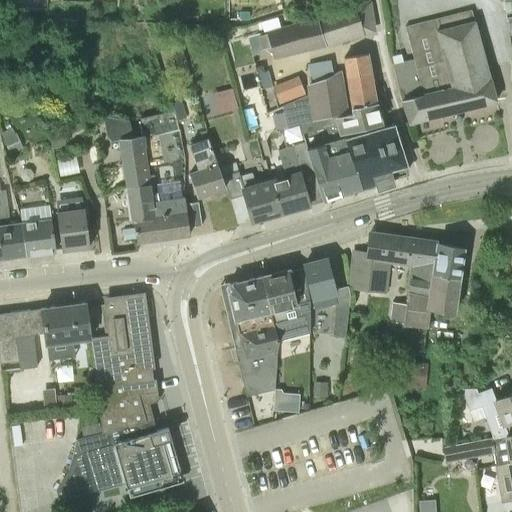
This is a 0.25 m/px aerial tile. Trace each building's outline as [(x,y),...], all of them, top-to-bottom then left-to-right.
[(373,28),(374,25),(371,1),(318,17),(288,28),(281,30),(280,28),(268,33),(274,56),(294,51),(365,33),(373,28)] [(409,122),(496,101),(491,78),(490,79),(471,9),(405,26),(414,58),(393,63),(402,100),(409,122)] [(260,22),(264,32),(281,27),(277,17),(260,22)] [(354,107),(376,99),(371,73),(367,53),(345,58),(354,107)] [(314,120),(336,115),(347,113),(340,71),(334,74),(313,84),(312,85),(309,90),(310,93),(314,120)] [(217,90),(221,109),(241,105),(237,86),(217,90)] [(290,126),(299,124),(314,120),(310,93),(285,104),(290,126)] [(356,130),(382,122),(376,99),(354,107),(355,113),(337,117),(336,115),(314,120),(299,124),(301,132),(316,128),(316,130),(326,127),(328,134),(337,131),(338,134),(356,130)] [(173,105),(174,110),(177,120),(186,117),(182,102),(173,105)] [(150,183),(148,166),(144,138),(143,137),(143,136),(131,137),(129,120),(103,116),(106,135),(111,140),(119,139),(126,187),(150,183)] [(176,127),(172,118),(160,124),(164,133),(176,127)] [(394,125),(346,140),(361,188),(375,184),(377,189),(393,184),(392,179),(408,174),(394,125)] [(14,128),(0,133),(0,134),(9,154),(23,148),(14,128)] [(185,167),(178,130),(144,138),(148,166),(150,183),(156,217),(134,221),(137,242),(190,234),(189,227),(185,204),(184,197),(185,167)] [(197,196),(226,187),(218,166),(208,138),(206,130),(201,131),(203,140),(190,144),(199,170),(189,174),(197,196)] [(64,136),(50,138),(51,148),(65,146),(64,136)] [(323,201),(361,188),(346,140),(345,138),(307,149),(323,201)] [(323,201),(307,149),(304,142),(278,149),(283,168),(269,172),(272,180),(282,213),(323,201)] [(253,172),(240,176),(236,161),(218,166),(226,187),(230,200),(244,196),(251,222),(282,213),(272,180),(257,185),(253,172)] [(6,190),(1,191),(0,180),(0,245),(2,258),(25,255),(21,223),(3,225),(2,219),(9,218),(6,190)] [(150,183),(126,187),(132,221),(134,221),(156,217),(150,183)] [(198,202),(185,204),(189,227),(202,226),(198,202)] [(62,250),(90,246),(85,209),(57,212),(62,250)] [(56,251),(56,250),(52,219),(21,223),(25,255),(55,251),(56,251)] [(132,227),(121,228),(123,243),(135,242),(132,227)] [(411,239),(373,233),(370,232),(362,290),(387,293),(391,259),(412,262),(408,291),(431,294),(434,273),(438,243),(411,239)] [(459,278),(463,253),(464,248),(438,243),(434,273),(459,278)] [(348,286),(336,289),(329,259),(303,265),(311,298),(311,297),(314,308),(336,302),(333,335),(346,336),(350,296),(348,286)] [(289,269),(262,276),(272,319),(277,340),(278,341),(296,336),(293,324),(310,319),(310,301),(303,268),(289,271),(289,269)] [(455,312),(459,278),(434,273),(431,294),(429,307),(455,312)] [(272,319),(262,276),(230,284),(226,292),(234,328),(272,319)] [(406,308),(428,311),(429,307),(431,294),(408,291),(406,304),(406,308)] [(234,328),(226,292),(221,293),(246,396),(267,391),(274,389),(276,352),(277,340),(272,319),(234,328)] [(152,379),(142,299),(141,296),(100,301),(105,336),(90,338),(102,432),(146,421),(142,405),(159,401),(156,378),(152,379)] [(404,325),(406,308),(406,304),(393,302),(390,321),(394,322),(394,327),(403,328),(404,325)] [(46,344),(90,338),(85,303),(39,309),(43,333),(45,333),(46,344)] [(427,327),(429,311),(428,311),(406,308),(404,325),(426,327),(427,327)] [(32,334),(43,333),(39,309),(0,313),(0,362),(19,360),(20,368),(36,366),(32,334)] [(423,347),(426,327),(404,325),(403,328),(402,345),(423,347)] [(398,387),(425,389),(427,363),(401,361),(398,387)] [(327,382),(313,382),(312,397),(327,397),(327,382)] [(511,393),(496,399),(491,387),(478,392),(476,388),(462,388),(470,410),(474,420),(485,417),(486,418),(493,437),(511,433),(511,393)] [(71,406),(69,395),(54,397),(55,409),(71,406)] [(313,406),(320,404),(319,398),(312,400),(313,406)] [(149,433),(146,421),(102,432),(76,439),(73,454),(68,470),(56,490),(60,501),(126,483),(129,494),(180,479),(169,440),(171,439),(168,427),(149,433)] [(440,426),(427,426),(427,437),(440,437),(440,426)] [(496,465),(511,462),(511,433),(493,437),(443,446),(445,462),(494,453),(496,465)] [(511,462),(496,465),(499,478),(502,492),(500,493),(502,503),(511,501),(511,462)]
